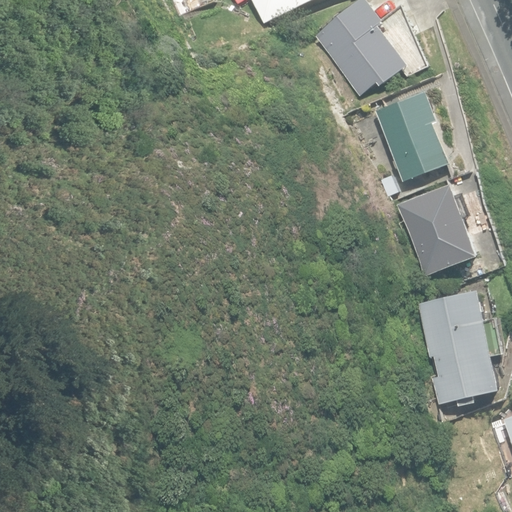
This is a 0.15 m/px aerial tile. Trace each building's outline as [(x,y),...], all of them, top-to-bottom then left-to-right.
[(258,0),(268,22),(318,0),(258,0)] [(370,0),(320,34),(363,98),(413,64),(396,39),(406,32),(396,17),(392,21),(377,0),(370,0)] [(380,110),(407,182),(455,163),(440,123),(444,122),(432,90),(380,110)] [(402,205),(428,276),(485,256),(459,185),(402,205)] [(502,317),(492,320),(485,290),(423,304),(435,357),(440,356),(445,375),(438,377),(444,404),(506,390),(499,355),(510,353),(502,317)]
